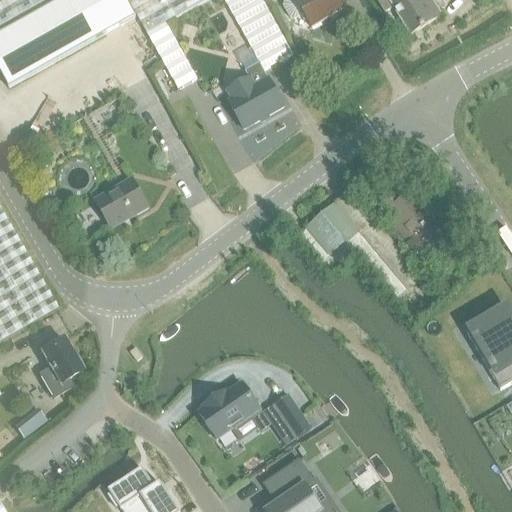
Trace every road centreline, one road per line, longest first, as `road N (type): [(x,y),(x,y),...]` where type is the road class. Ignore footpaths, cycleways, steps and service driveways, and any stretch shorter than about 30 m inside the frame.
road 1 (unclassified): [(413,107),(157,294),(109,303)]
road 2 (unclassified): [(511,271),(413,107)]
road 3 (unclassified): [(109,303),(63,281),(0,170)]
road 4 (residential): [(97,393),(170,447),(216,511)]
road 5 (unclassified): [(0,484),(97,393)]
